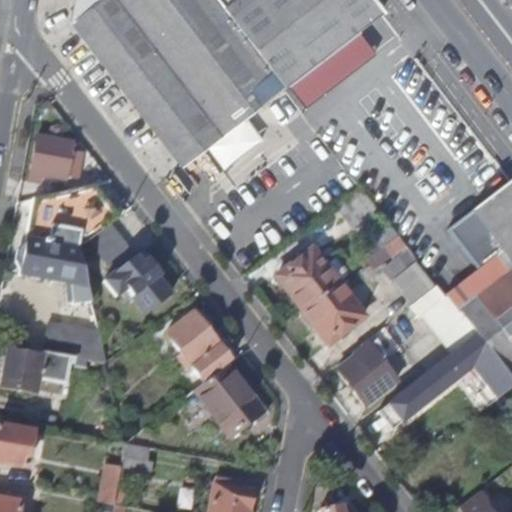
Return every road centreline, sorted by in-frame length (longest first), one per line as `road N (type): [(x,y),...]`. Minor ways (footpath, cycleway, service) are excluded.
road 1 (residential): [(19,34),(299,402)]
road 2 (residential): [(299,402),(382,511)]
road 3 (primary): [(435,0),(511,96)]
